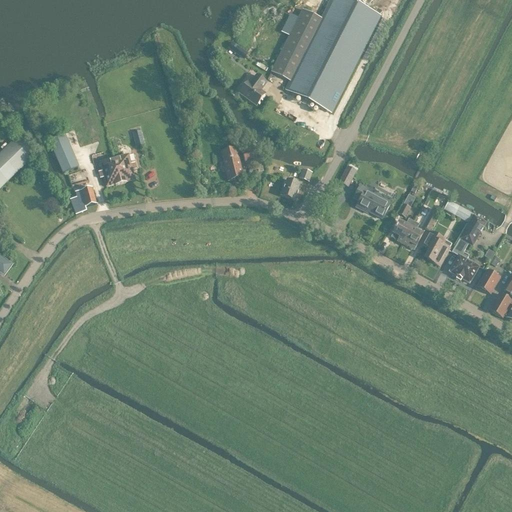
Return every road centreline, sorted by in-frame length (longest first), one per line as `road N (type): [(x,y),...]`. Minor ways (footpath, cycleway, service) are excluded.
road 1 (residential): [(0,314),(74,222),(224,199),(256,200),(303,218)]
road 2 (residential): [(303,218),(421,0)]
road 3 (residential): [(511,333),(303,218)]
